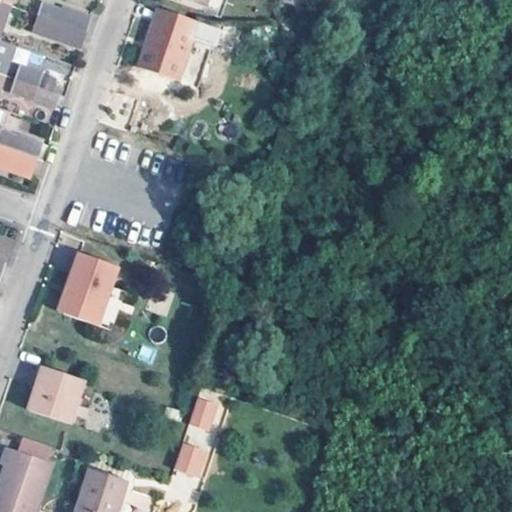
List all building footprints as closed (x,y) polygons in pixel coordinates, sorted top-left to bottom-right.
[(177,0),(201,8),(200,12),(216,18),(222,0),(177,0)] [(38,18),(85,34),(89,21),(62,11),(60,14),(42,7),(38,18)] [(196,25),(156,11),(136,71),(175,85),(190,42),(196,25)] [(85,34),(38,18),(34,32),(51,38),(51,42),(79,51),(85,34)] [(211,30),(196,25),(190,42),(205,47),(211,30)] [(223,53),(230,30),(211,30),(205,47),(223,53)] [(0,40),(0,75),(11,44),(0,40)] [(12,67),(9,78),(36,88),(39,77),(12,67)] [(54,83),(39,77),(36,88),(51,93),(54,83)] [(51,93),(36,88),(9,78),(4,92),(53,111),(59,95),(51,93)] [(0,146),(35,158),(40,143),(19,135),(18,139),(0,132),(0,146)] [(0,165),(30,175),(35,158),(0,146),(0,165)] [(0,237),(0,260),(5,263),(8,264),(15,243),(0,237)] [(117,267),(78,255),(69,283),(74,284),(63,315),(97,326),(117,267)] [(74,284),(69,283),(58,313),(63,315),(74,284)] [(41,372),(35,370),(27,393),(33,394),(41,372)] [(81,386),(41,372),(33,394),(25,418),(65,430),(81,386)] [(197,397),(188,424),(213,432),(222,405),(197,397)] [(43,464),(48,449),(18,440),(13,454),(43,464)] [(182,442),(173,469),(198,477),(207,450),(182,442)] [(13,454),(4,451),(0,462),(0,467),(1,468),(0,471),(0,511),(33,511),(50,466),(43,464),(13,454)] [(113,511),(123,480),(87,469),(73,511),(113,511)]
